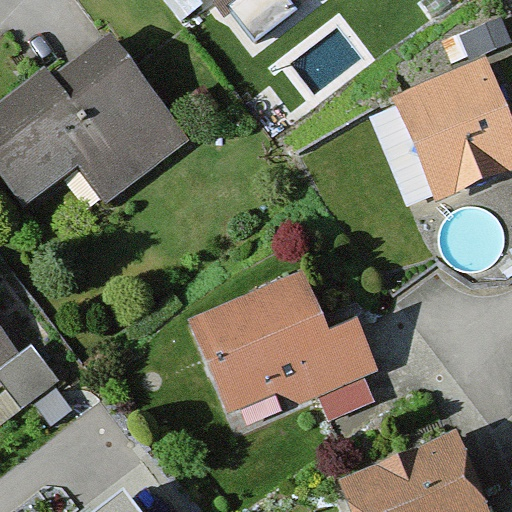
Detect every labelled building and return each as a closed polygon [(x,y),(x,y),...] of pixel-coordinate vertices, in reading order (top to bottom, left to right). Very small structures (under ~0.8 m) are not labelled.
[(214,0),(226,15),(245,0),(214,0)] [(192,148),(113,42),(54,86),(49,79),(0,115),(0,183),(27,220),(83,178),(107,211),(192,148)] [(404,105),(443,211),(511,186),(511,119),(495,73),(404,105)] [(309,286),(197,338),(236,423),(283,402),(292,422),(380,382),(360,337),(337,347),(309,286)] [(0,377),(20,362),(0,335),(0,377)] [(485,511),(461,450),(348,494),(354,511),(485,511)]
